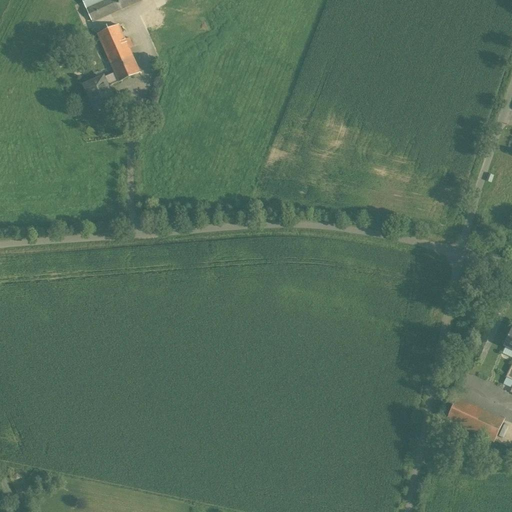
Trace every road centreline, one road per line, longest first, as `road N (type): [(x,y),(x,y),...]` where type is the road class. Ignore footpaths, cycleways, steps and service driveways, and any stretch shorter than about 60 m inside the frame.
road 1 (unclassified): [(463,249),(376,228),(268,219),(0,238)]
road 2 (unclassified): [(408,511),(463,249)]
road 3 (unclassified): [(463,249),(511,83)]
